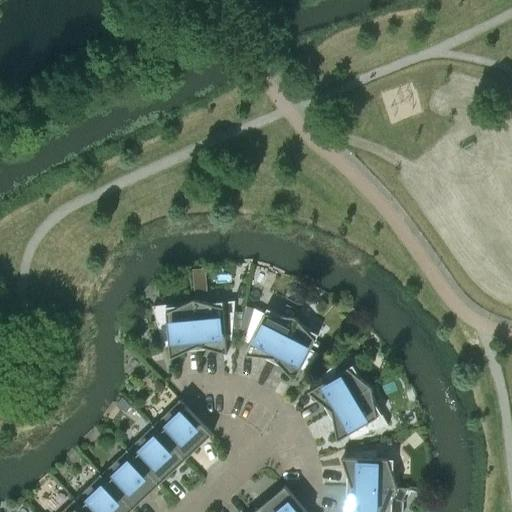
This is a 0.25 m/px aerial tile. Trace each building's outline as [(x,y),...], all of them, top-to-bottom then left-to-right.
[(206,283),(194,284),(195,291),(207,290),(206,283)] [(198,349),(194,298),(181,304),(153,307),(162,338),(168,338),(170,358),(186,350),(198,349)] [(208,302),(194,298),(198,349),(211,348),(228,352),(226,333),(232,332),(232,331),(239,332),(241,318),(234,317),(236,299),(208,302)] [(253,336),(244,354),(261,356),(272,361),(295,316),(298,309),(286,303),(281,314),(267,307),(265,313),(254,308),(247,333),(251,335),(253,336)] [(305,326),(295,316),(272,361),(283,367),(295,380),(304,362),(310,365),(319,353),(311,348),(319,333),(305,326)] [(328,412),(372,386),(361,377),(353,364),(338,372),(334,364),(322,374),(325,380),(308,390),(321,401),(328,412)] [(372,386),(328,412),(334,423),(337,440),(355,430),(358,435),(389,424),(374,400),(372,386)] [(153,424),(185,458),(212,433),(181,400),(180,399),(153,424)] [(185,458),(153,424),(127,449),(159,483),(185,458)] [(347,473),(347,485),(398,487),(393,473),(394,458),(377,457),(377,448),(362,450),(361,457),(342,456),(347,473)] [(159,483),(127,449),(101,474),(133,508),(159,483)] [(101,474),(75,498),(87,511),(128,511),(133,508),(101,474)] [(257,509),(259,511),(307,511),(285,485),(257,509)] [(408,487),(398,487),(347,485),(346,498),(340,511),(402,511),(403,500),(408,487)] [(87,511),(75,498),(60,511),(87,511)]
